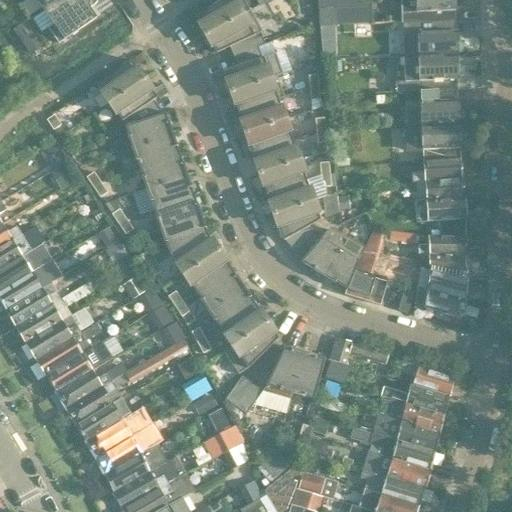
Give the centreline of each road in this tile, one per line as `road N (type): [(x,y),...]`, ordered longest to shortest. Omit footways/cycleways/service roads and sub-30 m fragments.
road 1 (residential): [(497,362),(325,314),(268,282),(246,249),(196,94),(136,0)]
road 2 (residential): [(497,362),(504,219),(496,0)]
road 3 (residential): [(462,511),(497,362)]
